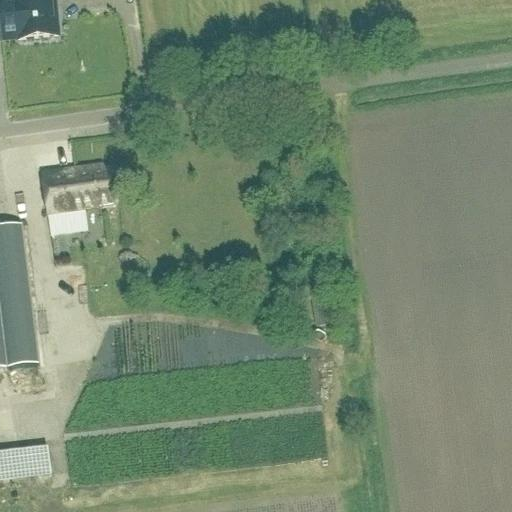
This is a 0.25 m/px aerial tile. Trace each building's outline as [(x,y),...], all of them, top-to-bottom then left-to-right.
[(14,0),(14,4),(0,5),(0,33),(1,43),(18,41),(18,43),(58,38),(54,0),(14,0)] [(69,167),(68,142),(42,143),(42,168),(69,167)] [(104,169),(42,177),(48,219),(85,214),(85,211),(119,206),(115,172),(104,173),(104,169)] [(78,256),(92,255),(89,216),(75,217),(78,256)] [(22,228),(0,231),(0,372),(40,368),(22,228)]
